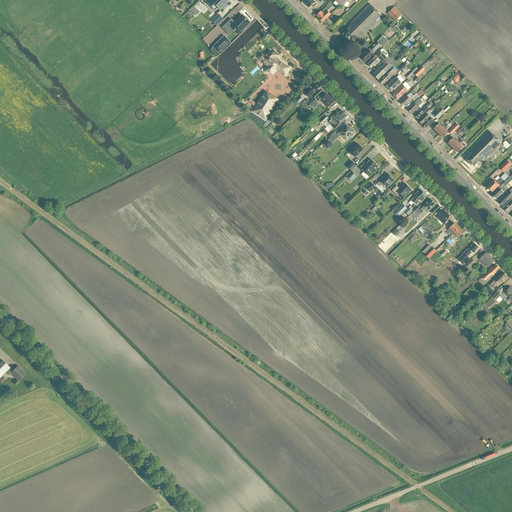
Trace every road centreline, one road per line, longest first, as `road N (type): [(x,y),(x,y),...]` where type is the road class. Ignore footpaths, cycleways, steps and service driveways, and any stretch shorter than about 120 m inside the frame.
road 1 (residential): [(511,272),(389,159),(240,0)]
road 2 (secondary): [(511,231),(284,0)]
road 3 (unclassified): [(196,511),(0,312)]
road 4 (unclassified): [(353,511),(511,448)]
